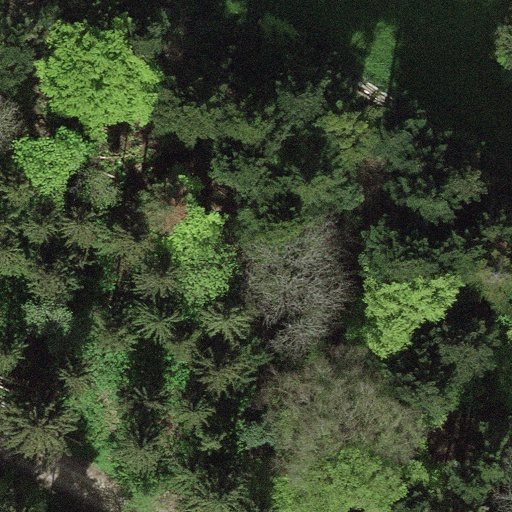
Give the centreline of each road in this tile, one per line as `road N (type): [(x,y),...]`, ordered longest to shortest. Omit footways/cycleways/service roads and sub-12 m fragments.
road 1 (track): [(511,173),(120,0)]
road 2 (track): [(127,511),(0,446)]
